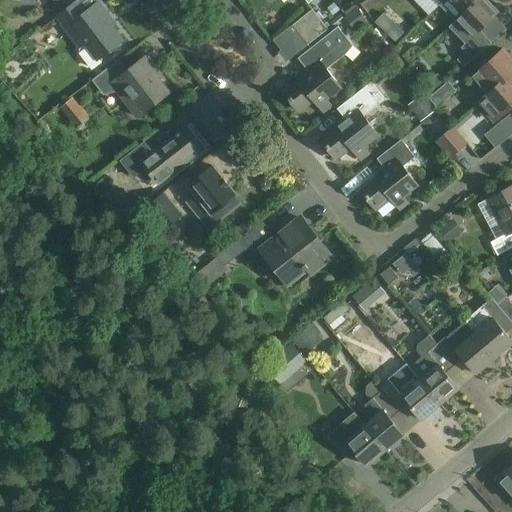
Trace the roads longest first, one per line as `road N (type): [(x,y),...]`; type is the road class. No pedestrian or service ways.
road 1 (residential): [(511,146),(384,251),(255,87)]
road 2 (residential): [(255,87),(231,96),(157,0)]
road 3 (residential): [(404,511),(511,418)]
